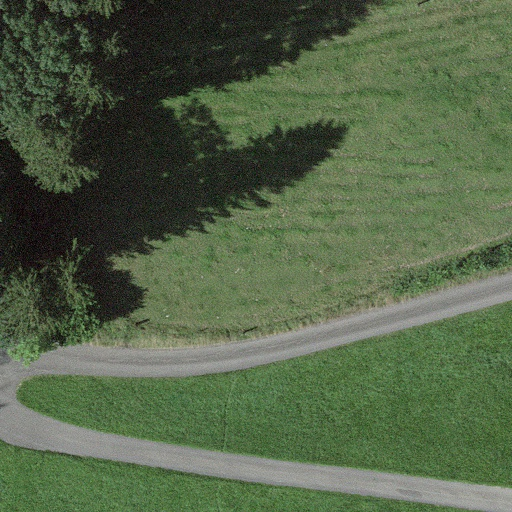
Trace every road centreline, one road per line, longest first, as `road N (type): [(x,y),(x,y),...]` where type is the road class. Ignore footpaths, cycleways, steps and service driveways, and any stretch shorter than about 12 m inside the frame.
road 1 (unclassified): [(0,377),(57,437),(161,460),(511,505)]
road 2 (unclassified): [(0,367),(184,379),(511,300)]
